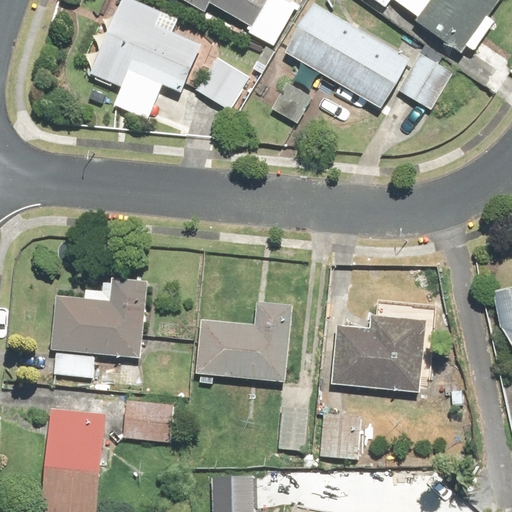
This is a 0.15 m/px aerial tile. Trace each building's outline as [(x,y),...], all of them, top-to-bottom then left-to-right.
[(165,11),(138,0),(125,0),(93,75),(131,91),(138,74),(186,94),(207,44),(159,24),(165,11)] [(188,0),(210,12),(215,3),(257,27),(272,0),(188,0)] [(390,0),(371,0),(384,9),(390,0)] [(503,0),(434,0),(421,20),(467,52),(503,0)] [(319,3),(290,52),(385,109),(414,60),(319,3)] [(451,73),(422,55),(399,92),(428,110),(451,73)] [(252,78),(219,58),(198,93),(231,113),(252,78)] [(314,99),(287,82),(271,110),(299,126),(314,99)] [(145,357),(151,281),(106,278),(105,292),(88,291),(88,298),(59,296),(55,350),(145,357)] [(511,286),(497,290),(505,328),(511,338),(511,286)] [(289,381),(296,305),(260,302),(258,324),(204,319),(200,373),(289,381)] [(340,323),(333,383),(425,392),(433,319),(376,313),(374,326),(340,323)] [(172,403),(122,401),(120,439),(171,441),(172,403)] [(310,410),(283,408),(280,451),(307,453),(310,410)] [(101,511),(110,414),(53,409),(43,511),(101,511)] [(362,418),(323,416),(320,465),(358,468),(362,418)]
